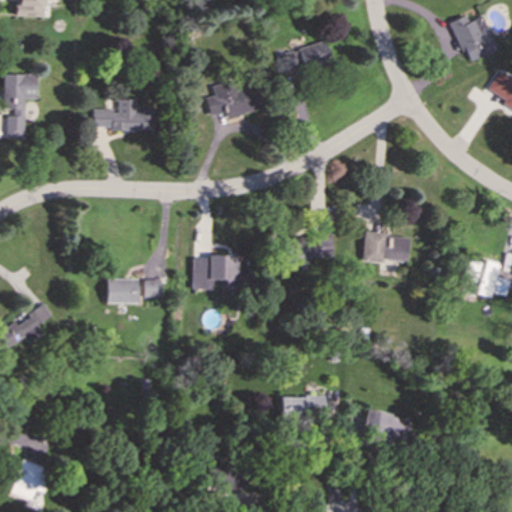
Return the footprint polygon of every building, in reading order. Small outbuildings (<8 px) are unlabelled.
[(14,0),(14,16),(42,17),(42,0),(14,0)] [(465,62),(494,49),(479,15),(465,22),(462,15),(447,22),(465,62)] [(272,55),(278,78),(329,63),(323,41),(272,55)] [(1,111),(5,111),(5,137),(22,137),(22,98),(34,99),(35,74),(2,73),(1,111)] [(485,89),(502,99),(499,104),(511,111),(511,83),(494,73),(485,89)] [(258,109),(252,84),(232,89),(230,81),(209,85),(211,95),(202,97),(206,116),(222,112),(223,117),(258,109)] [(91,109),(91,127),(108,127),(108,129),(151,129),(151,106),(134,106),(134,99),(114,99),(114,108),(91,109)] [(358,261),(380,262),(380,259),(404,260),(406,235),(360,233),(358,261)] [(281,236),(281,264),(309,264),(309,256),(330,256),(330,236),(281,236)] [(244,285),(245,255),(206,255),(205,258),(189,258),(189,289),(210,290),(210,279),(224,279),(224,285),(244,285)] [(473,292),(502,298),(505,280),(492,277),(495,262),(481,259),(480,262),(466,259),(462,279),(475,282),(473,292)] [(135,303),(135,279),(104,279),(104,303),(135,303)] [(159,297),(159,279),(141,279),(141,297),(159,297)] [(49,316),(41,303),(25,313),(27,317),(15,325),(13,321),(0,329),(0,338),(5,347),(22,336),(26,342),(43,332),(38,323),(49,316)] [(280,396),(279,424),(306,424),(306,414),(322,414),(322,397),(280,396)] [(404,436),(405,415),(362,413),(362,435),(404,436)] [(37,492),(45,468),(17,459),(6,494),(27,501),(31,490),(37,492)] [(242,468),(205,465),(203,485),(240,488),(242,468)]
